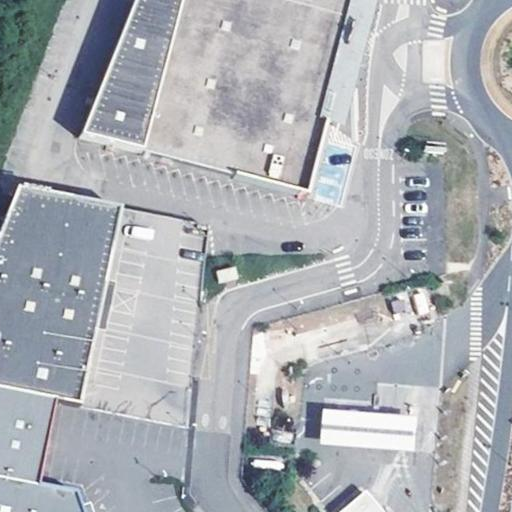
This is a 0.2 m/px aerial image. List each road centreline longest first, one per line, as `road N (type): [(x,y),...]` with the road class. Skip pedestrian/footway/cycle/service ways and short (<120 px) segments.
road 1 (unclassified): [(223,511),(209,477),(223,323),(245,301),(360,266),(377,240),(378,167)]
road 2 (secondary): [(511,334),(487,511)]
